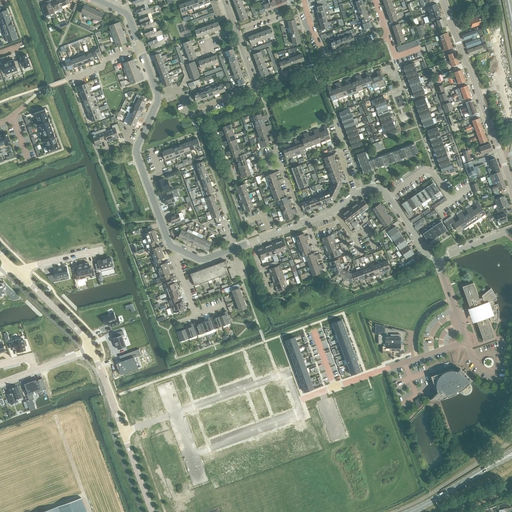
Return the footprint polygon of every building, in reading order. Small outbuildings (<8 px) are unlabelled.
[(61,6),(58,0),(54,0),(53,1),(53,2),(51,3),(54,12),(57,11),(57,10),(62,8),(62,6),(61,6)] [(137,13),(138,13),(138,12),(146,9),(144,5),(151,3),(149,0),(142,0),(143,0),(135,3),(135,4),(137,9),(136,9),(137,13)] [(274,0),(268,0),(269,3),(272,9),(277,7),(274,0)] [(51,3),(50,1),(44,3),(46,5),(42,7),(46,16),(51,14),(52,18),(56,16),(54,12),(51,3)] [(188,10),(193,8),(191,1),(185,3),(188,10)] [(321,5),(316,6),(318,12),(325,11),(325,10),(328,9),(327,1),(321,3),(321,5)] [(260,13),(266,11),(264,5),(263,2),(257,4),(260,13)] [(387,10),(394,8),(392,2),(385,5),(387,10)] [(182,12),(188,10),(185,3),(179,5),(182,12)] [(429,12),(439,9),(437,3),(424,8),(425,11),(428,9),(429,12)] [(85,5),(81,13),(84,14),(83,16),(85,17),(89,7),(85,5)] [(89,7),(85,17),(86,17),(87,16),(90,17),(94,9),(89,7)] [(150,18),(151,18),(152,17),(151,13),(154,12),(152,7),(146,9),(138,12),(138,13),(140,18),(139,19),(140,22),(150,18)] [(239,15),(246,12),(244,7),(237,9),(239,15)] [(389,16),(396,14),(394,8),(387,10),(389,16)] [(90,17),(95,19),(99,12),(94,9),(90,17)] [(325,11),(318,12),(319,18),(326,16),(330,15),(328,9),(325,10),(325,11)] [(439,9),(429,12),(431,15),(427,17),(429,22),(435,20),(434,18),(441,15),(439,9)] [(0,19),(9,16),(7,10),(0,12),(0,19)] [(367,16),(365,10),(358,12),(355,13),(355,15),(356,15),(357,18),(360,17),(360,18),(367,16)] [(103,14),(99,12),(95,19),(100,22),(103,14)] [(246,12),(239,15),(241,21),(248,18),(246,12)] [(471,28),(483,23),(480,14),(475,16),(468,19),(471,28)] [(319,18),(320,24),(328,22),(327,22),(327,19),(331,18),(330,15),(326,16),(319,18)] [(9,16),(0,19),(0,23),(1,25),(11,21),(9,16)] [(357,18),(354,20),(355,24),(358,23),(357,22),(361,21),(362,24),(369,21),(367,16),(360,18),(360,17),(357,18)] [(143,25),(145,30),(145,31),(153,27),(153,28),(161,25),(160,20),(158,21),(157,21),(151,23),(150,18),(140,22),(142,25),(143,25)] [(445,26),(443,18),(437,21),(434,22),(435,26),(438,25),(439,28),(445,26)] [(11,21),(1,25),(3,31),(13,27),(11,21)] [(322,30),(323,29),(324,33),(332,29),(332,27),(331,21),(327,22),(328,22),(320,24),(322,30)] [(362,24),(360,24),(362,30),(361,30),(362,33),(367,31),(367,29),(371,27),(369,21),(362,24)] [(112,30),(121,27),(120,22),(111,25),(112,30)] [(221,29),(218,22),(212,24),(215,31),(221,29)] [(209,33),(215,31),(212,24),(206,26),(209,33)] [(420,38),(426,36),(422,24),(416,27),(420,38)] [(203,36),(209,33),(206,26),(200,28),(203,36)] [(13,27),(3,31),(5,36),(15,33),(13,27)] [(112,30),(111,31),(113,36),(122,33),(120,28),(122,27),(121,27),(112,30)] [(146,34),(148,40),(157,37),(162,35),(163,35),(161,30),(155,32),(153,28),(153,27),(145,31),(145,30),(144,31),(145,34),(146,34)] [(198,38),(203,36),(200,28),(195,30),(198,38)] [(265,30),(268,38),(274,35),(271,28),(265,30)] [(356,35),(353,29),(351,30),(346,32),(347,36),(349,43),(355,41),(353,36),(356,35)] [(396,37),(403,35),(401,29),(394,31),(396,37)] [(263,40),(268,38),(265,30),(260,32),(263,40)] [(463,34),(465,41),(473,38),(473,40),(477,39),(476,37),(479,36),(477,30),(463,34)] [(257,42),(263,40),(260,32),(254,34),(257,42)] [(344,45),(349,43),(347,36),(346,32),(340,34),(342,38),(341,38),(344,45)] [(440,40),(449,37),(447,32),(438,35),(440,40)] [(15,33),(5,36),(7,42),(18,38),(15,33)] [(122,33),(113,36),(115,41),(116,41),(125,37),(124,37),(122,33)] [(251,44),(257,42),(254,34),(248,36),(251,44)] [(166,44),(165,42),(164,39),(162,35),(157,37),(148,40),(147,40),(148,43),(149,43),(152,49),(166,44)] [(403,35),(396,37),(398,43),(405,41),(403,35)] [(125,37),(116,41),(118,46),(127,42),(125,37)] [(442,45),(451,42),(449,37),(440,40),(442,45)] [(338,47),(336,40),(335,38),(327,41),(330,47),(332,46),(333,49),(338,47)] [(451,42),(442,45),(443,50),(453,47),(451,42)] [(187,54),(195,52),(192,45),(185,48),(187,54)] [(468,51),(470,56),(479,53),(479,55),(482,53),(482,52),(485,51),(483,45),(468,51)] [(91,53),(94,61),(99,59),(98,56),(101,55),(98,48),(89,51),(90,53),(91,53)] [(228,57),(235,54),(233,49),(226,51),(228,57)] [(255,60),(263,57),(266,56),(264,49),(260,51),(260,52),(253,54),(255,60)] [(89,51),(85,53),(86,55),(89,62),(94,61),(91,53),(90,53),(89,51)] [(195,52),(187,54),(190,60),(197,57),(195,52)] [(450,60),(457,58),(455,52),(448,54),(450,60)] [(80,54),(84,64),(89,62),(86,55),(82,56),(81,53),(80,54)] [(162,56),(161,53),(153,56),(155,61),(166,57),(169,56),(168,53),(165,54),(165,55),(162,56)] [(76,59),(79,66),(84,64),(80,54),(78,55),(79,57),(76,59)] [(230,63),(237,60),(235,54),(228,57),(230,63)] [(296,56),(298,63),(305,60),(302,54),(296,56)] [(21,57),(22,59),(18,60),(21,69),(30,65),(27,55),(21,57)] [(210,57),(212,64),(219,62),(216,55),(210,57)] [(288,59),(286,56),(283,57),(287,67),(293,65),(291,58),(288,59)] [(157,65),(164,62),(163,59),(167,58),(166,57),(155,61),(154,61),(155,61),(157,65)] [(207,67),(212,64),(210,57),(204,59),(207,67)] [(258,66),(265,63),(263,57),(255,60),(258,66)] [(282,69),(287,67),(283,57),(281,58),(282,61),(279,62),(282,69)] [(62,64),(64,70),(68,68),(69,70),(74,68),(71,61),(70,61),(69,58),(64,60),(65,63),(62,64)] [(457,58),(450,60),(452,66),(459,64),(457,58)] [(126,67),(135,64),(134,59),(125,62),(126,67)] [(201,69),(207,67),(204,59),(198,61),(201,69)] [(8,62),(12,72),(17,70),(17,68),(19,67),(17,61),(14,62),(14,60),(8,62)] [(232,69),(239,66),(237,60),(230,63),(232,69)] [(188,71),(197,68),(195,61),(186,64),(188,71)] [(3,66),(0,67),(0,68),(3,75),(6,74),(7,77),(13,74),(12,72),(8,62),(2,64),(3,66)] [(157,65),(159,71),(170,67),(169,65),(166,66),(164,62),(157,65)] [(260,71),(267,69),(265,63),(258,66),(260,71)] [(405,71),(415,68),(413,63),(403,66),(403,67),(402,67),(402,69),(404,68),(405,71)] [(125,68),(127,73),(136,70),(134,65),(136,65),(135,64),(126,67),(125,68)] [(234,74),(241,71),(239,66),(232,69),(234,74)] [(161,76),(168,73),(167,70),(170,68),(170,67),(159,71),(158,71),(159,71),(161,76)] [(407,77),(417,73),(415,68),(405,71),(404,72),(404,74),(406,73),(407,77)] [(262,77),(269,74),(272,73),(271,71),(268,72),(267,69),(260,71),(262,77)] [(461,69),(454,72),(456,78),(464,75),(461,69)] [(129,79),(131,78),(139,75),(139,74),(138,75),(136,70),(127,73),(129,79)] [(376,77),(379,86),(380,87),(386,85),(385,80),(383,80),(379,70),(376,71),(378,76),(376,77)] [(236,80),(244,77),(241,71),(234,74),(236,80)] [(369,74),(368,71),(365,72),(367,77),(364,78),(368,87),(373,85),(369,74)] [(161,76),(163,81),(176,76),(175,74),(170,76),(168,73),(161,76)] [(379,86),(376,77),(373,78),(372,73),(369,74),(373,85),(374,88),(379,86)] [(411,87),(421,83),(417,73),(407,77),(406,77),(406,79),(408,79),(409,82),(407,82),(408,84),(409,84),(411,87)] [(368,87),(364,78),(362,79),(360,74),(358,75),(363,89),(368,87)] [(139,75),(131,78),(132,83),(141,80),(139,75)] [(355,81),(358,91),(363,89),(358,75),(355,76),(357,81),(355,81)] [(459,84),(466,81),(464,75),(456,78),(459,84)] [(172,83),(171,80),(176,78),(176,76),(163,81),(162,81),(163,81),(165,86),(172,83)] [(236,80),(234,81),(235,84),(237,83),(238,86),(246,83),(244,77),(236,80)] [(350,78),(348,79),(353,92),(352,93),(354,98),(359,96),(357,91),(358,91),(355,81),(352,82),(350,78)] [(348,94),(352,93),(353,92),(348,79),(345,80),(347,84),(344,85),(348,94)] [(86,83),(78,86),(79,90),(80,90),(81,91),(91,87),(91,88),(92,87),(92,84),(90,85),(89,82),(86,83)] [(338,98),(343,96),(338,82),(335,83),(337,88),(334,89),(338,98)] [(348,94),(344,85),(342,86),(340,82),(338,82),(343,96),(348,94)] [(217,86),(219,93),(225,91),(223,83),(217,86)] [(411,87),(409,87),(410,90),(411,89),(413,92),(423,88),(424,88),(423,85),(422,86),(421,83),(411,87)] [(330,85),(327,86),(333,102),(338,100),(338,98),(334,89),(332,90),(330,85)] [(439,93),(445,91),(442,85),(436,87),(439,93)] [(459,92),(459,93),(460,94),(469,91),(467,85),(460,87),(457,88),(457,89),(457,92),(459,92)] [(205,88),(208,97),(214,95),(211,88),(210,86),(205,88)] [(217,86),(211,88),(214,95),(219,93),(217,86)] [(82,97),(90,94),(89,91),(92,90),(91,88),(91,87),(81,91),(81,93),(82,97)] [(205,88),(199,90),(200,92),(202,99),(208,97),(205,88)] [(425,94),(423,88),(413,92),(411,92),(412,94),(413,94),(415,97),(425,94)] [(459,93),(457,94),(457,95),(458,96),(460,95),(462,100),(471,97),(469,91),(460,94),(459,93)] [(197,101),(202,99),(200,92),(194,94),(197,101)] [(133,102),(136,103),(144,107),(146,104),(145,103),(146,102),(139,98),(140,96),(137,94),(133,102)] [(385,101),(387,101),(386,99),(385,100),(383,96),(373,100),(375,105),(385,101)] [(86,107),(94,104),(94,103),(97,102),(95,98),(85,101),(85,103),(85,104),(86,107)] [(417,107),(427,103),(425,98),(415,102),(417,107)] [(466,102),(467,106),(459,108),(460,111),(475,106),(472,100),(466,102)] [(387,105),(385,101),(375,105),(377,110),(387,106),(389,106),(388,104),(387,105)] [(134,108),(142,112),(142,110),(143,110),(144,107),(136,103),(134,108)] [(418,112),(429,108),(427,103),(417,107),(415,108),(416,110),(417,109),(418,112)] [(388,110),(387,106),(377,110),(379,115),(389,112),(390,111),(390,109),(388,110)] [(475,106),(460,111),(461,115),(469,112),(470,115),(477,113),(475,106)] [(134,108),(131,107),(129,112),(132,113),(140,117),(141,114),(141,113),(142,112),(134,108)] [(90,117),(101,113),(99,108),(88,112),(89,113),(88,114),(90,117)] [(420,117),(430,113),(429,108),(418,112),(417,113),(418,115),(419,114),(420,117)] [(36,117),(46,114),(45,109),(34,112),(36,117)] [(341,118),(351,114),(349,109),(338,113),(338,115),(340,114),(341,118)] [(379,115),(376,117),(378,121),(381,120),(391,116),(391,117),(392,116),(392,114),(390,115),(389,112),(379,115)] [(101,113),(90,117),(91,120),(92,120),(92,122),(99,119),(100,120),(106,118),(105,116),(102,117),(101,113)] [(139,120),(140,117),(132,113),(130,118),(137,122),(138,120),(139,120)] [(252,117),(254,122),(267,117),(266,115),(262,116),(261,113),(252,117)] [(422,122),(432,118),(430,113),(420,117),(419,117),(419,119),(421,119),(422,122)] [(46,114),(36,117),(38,122),(48,118),(46,114)] [(343,123),(353,119),(351,114),(341,118),(340,118),(340,120),(342,120),(343,123)] [(392,120),(391,117),(391,116),(381,120),(383,125),(393,121),(393,122),(394,121),(394,119),(392,120)] [(254,122),(252,123),(254,128),(256,127),(265,124),(264,121),(268,119),(267,117),(254,122)] [(48,118),(38,122),(39,127),(50,123),(48,118)] [(137,123),(137,122),(130,118),(127,123),(135,127),(137,124),(137,123)] [(422,122),(421,122),(421,124),(423,124),(424,127),(434,124),(432,118),(422,122)] [(474,126),(481,124),(479,118),(472,120),(474,126)] [(345,128),(355,124),(353,119),(343,123),(342,124),(342,125),(344,125),(345,128)] [(394,125),(393,122),(393,121),(383,125),(384,130),(395,126),(396,126),(395,124),(394,125)] [(50,123),(39,127),(41,132),(39,132),(40,133),(52,128),(50,123)] [(110,130),(113,139),(119,137),(117,132),(120,131),(117,124),(112,126),(113,128),(110,130)] [(220,134),(233,129),(231,124),(222,127),(223,130),(219,132),(220,134)] [(256,127),(258,132),(271,127),(270,125),(266,126),(265,124),(256,127)] [(345,128),(344,129),(344,130),(346,130),(347,133),(357,129),(355,124),(345,128)] [(483,129),(481,124),(474,126),(472,127),(471,126),(469,127),(470,130),(472,129),(473,130),(475,129),(476,132),(483,129)] [(323,132),(326,141),(331,139),(326,125),(324,126),(325,131),(323,132)] [(395,126),(384,130),(386,136),(398,131),(397,130),(396,130),(395,126)] [(258,132),(259,137),(266,134),(266,135),(269,134),(268,131),(272,130),(271,127),(258,132)] [(429,136),(439,132),(437,127),(427,130),(427,131),(425,131),(426,133),(428,133),(429,135),(429,136)] [(52,128),(40,133),(41,137),(53,133),(52,128)] [(100,130),(103,138),(103,137),(106,136),(108,142),(113,139),(110,130),(106,131),(105,128),(100,130)] [(326,141),(323,132),(320,133),(318,128),(316,129),(321,142),(326,141)] [(226,138),(235,135),(233,129),(220,134),(220,137),(224,135),(226,138)] [(316,144),(321,142),(316,129),(313,130),(315,135),(312,136),(316,144)] [(349,138),(359,135),(357,129),(347,133),(345,134),(346,135),(347,135),(349,138)] [(479,137),(485,135),(483,129),(476,132),(479,137)] [(92,133),(93,136),(97,146),(102,144),(100,138),(103,137),(103,138),(100,130),(95,132),(94,132),(92,133)] [(316,144),(312,136),(310,137),(308,132),(306,133),(311,146),(316,144)] [(431,141),(441,137),(439,132),(429,136),(429,135),(427,136),(428,138),(430,137),(431,140),(431,141)] [(7,133),(2,135),(6,147),(7,147),(6,146),(11,144),(7,133)] [(55,138),(53,133),(41,137),(41,138),(43,137),(45,142),(55,138)] [(306,148),(311,146),(306,133),(303,134),(305,138),(302,139),(303,143),(304,143),(306,148)] [(259,137),(257,138),(259,142),(258,142),(258,143),(259,143),(268,140),(266,135),(266,134),(259,137)] [(223,144),(236,140),(235,135),(226,138),(227,141),(222,142),(223,144)] [(351,143),(361,139),(359,135),(349,138),(347,139),(348,140),(349,140),(351,143)] [(487,141),(485,135),(479,137),(476,138),(476,137),(473,138),(474,141),(477,140),(477,141),(479,140),(481,143),(487,141)] [(431,140),(429,141),(430,143),(432,142),(433,146),(443,142),(441,137),(431,141),(431,140)] [(55,138),(45,142),(46,147),(57,143),(55,138)] [(192,141),(195,148),(198,147),(199,151),(203,150),(201,146),(200,146),(197,138),(194,139),(194,140),(192,141)] [(236,140),(223,144),(224,147),(228,145),(229,148),(238,145),(241,144),(239,139),(236,140)] [(351,143),(349,143),(350,145),(351,145),(353,148),(363,145),(361,139),(351,143)] [(259,143),(258,143),(258,144),(259,144),(261,148),(270,145),(268,140),(259,143)] [(190,150),(195,148),(192,141),(191,141),(190,141),(187,142),(190,150)] [(191,153),(190,150),(187,142),(184,143),(184,144),(182,144),(185,152),(186,155),(191,153)] [(384,147),(382,143),(379,144),(378,142),(372,144),(375,151),(384,147)] [(435,151),(446,147),(445,145),(444,145),(443,142),(433,146),(431,146),(432,148),(433,148),(435,151)] [(57,143),(46,147),(48,152),(59,148),(57,143)] [(307,152),(306,148),(304,143),(303,143),(298,145),(302,154),(307,152)] [(481,154),(486,153),(492,150),(490,143),(479,147),(481,154)] [(180,154),(185,152),(182,144),(181,145),(180,145),(177,146),(180,154)] [(409,146),(412,155),(419,152),(415,144),(409,146)] [(227,154),(240,150),(238,145),(229,148),(230,151),(226,152),(227,154)] [(297,156),(302,154),(298,145),(293,147),(297,156)] [(181,156),(180,154),(177,146),(174,147),(173,148),(172,148),(176,158),(181,156)] [(413,156),(412,155),(409,146),(404,148),(407,156),(407,158),(413,156)] [(435,151),(433,151),(434,153),(435,153),(436,156),(437,156),(448,152),(448,151),(446,146),(446,147),(435,151)] [(288,149),(291,158),(297,156),(293,147),(288,149)] [(171,160),(176,158),(172,148),(171,149),(170,148),(167,149),(171,160)] [(401,159),(407,156),(404,148),(398,150),(401,159)] [(166,162),(171,160),(167,149),(164,150),(164,151),(162,152),(166,162)] [(287,159),(291,158),(288,149),(283,150),(287,159)] [(235,157),(242,155),(240,150),(227,154),(228,157),(232,155),(233,158),(235,158),(235,157)] [(401,160),(401,159),(398,150),(392,152),(395,161),(396,162),(401,160)] [(466,162),(471,160),(468,153),(468,150),(463,152),(466,162)] [(359,161),(368,158),(365,151),(357,155),(359,161)] [(436,156),(435,156),(435,158),(437,158),(438,161),(448,157),(450,156),(448,151),(437,156),(436,156)] [(390,163),(395,161),(392,152),(387,154),(390,163)] [(235,163),(246,159),(244,154),(242,155),(235,157),(235,158),(236,161),(234,162),(235,163)] [(326,163),(335,160),(334,157),(335,156),(334,154),(324,158),(326,163)] [(390,164),(390,163),(387,154),(381,156),(384,165),(385,166),(390,164)] [(378,167),(384,165),(381,156),(375,159),(378,166),(378,167)] [(438,161),(437,161),(437,163),(439,163),(440,166),(439,167),(450,162),(448,157),(438,161)] [(370,164),(369,161),(368,158),(359,161),(361,167),(370,164)] [(491,168),(487,169),(489,174),(493,173),(499,170),(500,170),(497,164),(495,158),(488,161),(490,167),(491,168)] [(239,168),(248,164),(246,159),(235,163),(235,165),(237,164),(239,168)] [(372,169),(378,166),(375,159),(369,161),(370,164),(372,169)] [(326,163),(328,168),(338,164),(337,163),(336,163),(335,160),(326,163)] [(203,161),(194,165),(196,170),(205,167),(203,161)] [(469,176),(476,174),(472,161),(464,164),(469,176)] [(450,162),(439,167),(439,169),(441,168),(442,172),(448,169),(450,173),(454,172),(455,171),(456,171),(458,170),(457,167),(455,168),(454,165),(451,165),(450,163),(450,162)] [(240,170),(237,171),(238,173),(249,169),(252,169),(250,163),(248,164),(239,168),(240,170)] [(330,173),(339,170),(338,167),(339,166),(338,164),(328,168),(330,173)] [(372,169),(370,164),(361,167),(364,174),(372,171),(372,169)] [(292,174),(302,170),(300,165),(292,168),(293,171),(292,172),(292,174)] [(195,174),(194,175),(193,175),(193,177),(195,176),(207,172),(205,167),(196,170),(195,170),(193,171),(195,174)] [(249,169),(238,173),(239,175),(241,174),(242,178),(251,174),(249,169)] [(339,176),(342,175),(341,172),(340,173),(339,170),(330,173),(332,178),(339,176)] [(265,177),(263,178),(264,182),(268,181),(277,177),(276,174),(280,173),(279,171),(265,176),(265,177)] [(207,172),(195,176),(197,181),(209,177),(207,172)] [(490,176),(487,177),(490,185),(493,184),(493,185),(497,184),(504,182),(504,181),(500,172),(493,174),(489,176),(490,176)] [(296,184),(306,180),(304,174),(295,178),(296,181),(295,182),(296,184)] [(342,184),(339,176),(332,178),(333,183),(342,184)] [(210,182),(209,177),(197,181),(199,186),(210,182)] [(269,186),(283,181),(282,179),(278,180),(277,177),(268,181),(269,185),(268,185),(269,186)] [(164,182),(163,178),(156,181),(160,192),(167,189),(167,188),(170,187),(167,181),(164,182)] [(306,180),(296,184),(297,186),(298,186),(299,189),(308,185),(306,180)] [(272,191),(281,187),(280,184),(284,183),(283,181),(269,186),(269,187),(270,187),(272,191)] [(431,182),(432,183),(429,185),(435,194),(434,195),(436,197),(440,194),(439,192),(440,191),(433,181),(431,182)] [(210,182),(199,186),(201,191),(202,190),(202,191),(212,187),(210,182)] [(493,191),(495,191),(505,187),(504,182),(497,184),(491,186),(493,191)] [(339,191),(342,184),(333,183),(332,186),(331,185),(330,187),(339,191)] [(236,192),(246,188),(245,184),(236,187),(237,190),(236,191),(236,192)] [(435,194),(429,185),(428,184),(426,185),(427,187),(424,189),(430,197),(434,195),(435,194)] [(212,187),(201,191),(203,196),(204,196),(205,195),(214,192),(212,187)] [(272,195),(272,196),(287,191),(286,189),(282,190),(281,187),(272,191),(273,195),(272,195)] [(330,187),(329,190),(330,191),(329,193),(335,199),(339,191),(330,187)] [(430,197),(424,189),(424,187),(422,188),(423,190),(420,192),(426,200),(430,197)] [(239,197),(248,194),(246,188),(236,192),(237,194),(238,194),(239,197)] [(165,205),(175,201),(173,197),(179,195),(176,189),(168,192),(169,195),(163,197),(165,205)] [(426,200),(420,192),(419,190),(418,191),(418,193),(416,195),(422,203),(426,200)] [(278,200),(285,197),(284,195),(287,193),(287,191),(272,196),(273,197),(274,197),(276,201),(278,200)] [(321,194),(318,195),(319,197),(322,206),(325,205),(326,206),(328,205),(327,202),(324,195),(323,193),(321,194)] [(329,193),(324,195),(327,202),(335,199),(329,193)] [(413,194),(414,196),(411,198),(417,206),(422,203),(416,195),(415,193),(413,194)] [(240,202),(250,199),(248,194),(239,197),(241,200),(240,201),(240,202)] [(204,198),(200,199),(202,203),(203,204),(214,200),(212,195),(204,198)] [(497,204),(506,201),(504,196),(499,198),(498,195),(491,197),(492,200),(495,199),(497,204)] [(279,205),(293,200),(292,198),(289,199),(287,196),(285,197),(278,200),(280,204),(279,205)] [(407,201),(413,209),(417,206),(411,198),(410,196),(409,198),(409,199),(407,201)] [(310,197),(308,198),(312,210),(315,209),(316,210),(318,209),(314,199),(311,200),(310,197)] [(322,206),(319,197),(314,199),(318,209),(319,208),(319,207),(322,206)] [(304,202),(301,204),(303,210),(306,209),(307,213),(309,212),(309,211),(312,210),(308,198),(305,198),(306,201),(304,202)] [(243,207),(252,204),(250,199),(240,202),(241,205),(242,204),(243,207)] [(358,201),(365,210),(369,206),(363,199),(360,201),(360,200),(358,201)] [(404,200),(405,202),(402,204),(408,213),(407,213),(409,215),(411,214),(409,212),(413,209),(407,201),(406,199),(404,200)] [(476,209),(481,216),(486,213),(476,199),(473,201),(478,207),(476,209)] [(208,208),(216,205),(214,200),(203,204),(203,206),(207,205),(208,208)] [(282,210),(291,207),(290,204),(294,202),(293,200),(279,205),(279,206),(281,206),(282,210)] [(357,203),(355,205),(360,213),(361,214),(363,212),(363,211),(365,210),(358,201),(356,202),(357,203)] [(498,207),(496,208),(496,210),(497,213),(503,211),(502,208),(508,206),(506,201),(497,204),(498,207)] [(376,213),(385,207),(384,205),(382,206),(381,203),(373,208),(376,213)] [(252,204),(243,207),(244,210),(243,211),(244,213),(254,209),(252,204)] [(481,216),(476,209),(473,210),(469,204),(467,205),(476,219),(481,216)] [(206,214),(218,210),(216,205),(208,208),(209,212),(206,213),(206,214)] [(360,213),(355,205),(352,207),(351,206),(349,208),(356,216),(360,213)] [(472,222),(476,219),(467,205),(465,207),(469,213),(467,215),(472,222)] [(280,211),(281,216),(297,210),(296,208),(292,210),(291,207),(282,210),(280,211)] [(379,217),(386,212),(385,209),(386,209),(385,207),(376,213),(379,217)] [(352,219),(356,216),(349,208),(348,209),(348,210),(346,212),(352,219)] [(503,211),(497,213),(498,216),(497,216),(500,223),(508,221),(505,214),(508,214),(506,209),(503,211)] [(218,210),(206,214),(207,216),(210,215),(212,219),(220,216),(218,210)] [(297,210),(281,216),(283,221),(295,217),(294,214),(298,212),(297,210)] [(465,216),(462,212),(460,210),(458,211),(468,225),(472,222),(467,215),(465,216)] [(463,228),(468,225),(458,211),(456,213),(460,219),(458,221),(463,228)] [(185,222),(184,219),(182,212),(169,217),(172,224),(178,222),(179,224),(185,222)] [(343,214),(342,213),(341,214),(347,223),(350,221),(352,224),(354,222),(352,220),(352,219),(346,212),(343,214)] [(382,222),(391,216),(390,214),(388,215),(386,212),(379,217),(382,222)] [(391,216),(382,222),(385,227),(393,221),(391,218),(392,218),(391,216)] [(463,228),(458,221),(455,222),(451,216),(447,219),(452,227),(454,225),(458,231),(463,228)] [(436,224),(442,233),(443,235),(445,234),(444,232),(447,230),(441,221),(443,221),(441,219),(438,221),(439,222),(436,224)] [(436,224),(435,222),(430,225),(438,236),(439,238),(440,237),(440,235),(442,233),(436,224)] [(391,236),(400,230),(398,228),(397,228),(395,226),(392,228),(390,225),(382,231),(384,234),(388,232),(391,236)] [(429,226),(430,228),(427,230),(434,239),(434,241),(436,240),(435,238),(438,236),(430,225),(429,226)] [(147,239),(156,235),(155,232),(154,230),(151,231),(150,229),(149,230),(148,227),(141,230),(143,234),(145,233),(147,239)] [(183,240),(187,231),(182,229),(178,237),(183,240)] [(187,231),(183,240),(188,242),(192,233),(193,231),(188,229),(187,231)] [(426,229),(421,231),(423,233),(430,244),(431,243),(431,241),(434,239),(427,230),(426,229)] [(394,241),(402,235),(400,233),(401,232),(400,230),(391,236),(394,241)] [(193,231),(188,242),(193,244),(198,233),(193,231)] [(198,233),(193,244),(198,247),(202,238),(203,235),(198,233)] [(295,237),(297,242),(310,237),(309,235),(305,236),(304,233),(295,237)] [(333,234),(322,238),(323,241),(322,242),(323,244),(335,239),(333,234)] [(147,238),(143,240),(146,248),(148,248),(155,245),(154,242),(158,241),(157,238),(156,235),(147,239),(147,238)] [(397,245),(406,239),(404,237),(403,238),(402,235),(394,241),(397,245)] [(299,247),(308,243),(307,241),(311,239),(310,237),(297,242),(299,247)] [(203,249),(207,240),(202,238),(198,247),(203,249)] [(278,242),(282,251),(287,249),(283,239),(281,239),(282,241),(278,242)] [(335,239),(323,244),(323,246),(324,245),(326,248),(335,245),(337,244),(335,239)] [(406,239),(397,245),(399,249),(400,250),(408,244),(406,242),(407,241),(406,239)] [(207,240),(203,249),(208,251),(212,243),(207,240)] [(274,254),(277,253),(273,242),(271,243),(272,244),(268,246),(272,257),(275,256),(274,254)] [(282,251),(278,242),(275,243),(275,242),(273,242),(277,253),(282,251)] [(299,247),(301,252),(314,247),(313,245),(309,246),(308,243),(299,247)] [(403,254),(412,248),(410,246),(409,247),(408,244),(400,250),(399,251),(402,255),(403,254)] [(151,256),(153,255),(163,252),(162,249),(161,249),(160,246),(156,248),(155,245),(148,248),(146,248),(148,253),(150,253),(151,256)] [(265,245),(263,246),(267,256),(267,258),(272,257),(268,246),(265,247),(265,245)] [(326,254),(337,250),(335,245),(326,248),(327,252),(326,252),(326,254)] [(261,248),(258,249),(261,257),(260,257),(261,261),(262,261),(265,259),(264,257),(267,256),(263,246),(261,247),(261,248)] [(300,258),(312,253),(311,251),(314,249),(314,247),(301,252),(298,253),(300,258)] [(405,257),(401,259),(404,264),(406,266),(409,264),(408,262),(414,258),(412,255),(414,254),(412,251),(413,250),(412,248),(403,254),(405,257)] [(337,250),(326,254),(327,256),(328,255),(329,259),(331,258),(334,257),(334,258),(341,255),(339,249),(337,250)] [(153,255),(155,261),(153,261),(154,264),(161,262),(160,259),(164,257),(163,255),(164,254),(163,252),(153,255)] [(312,253),(303,257),(304,262),(307,261),(320,256),(319,254),(315,255),(314,252),(312,253)] [(309,265),(318,262),(317,260),(321,258),(320,256),(307,261),(309,265)] [(99,263),(95,264),(96,270),(100,269),(101,272),(114,269),(111,258),(98,261),(99,263)] [(333,267),(340,264),(339,259),(330,262),(331,266),(329,266),(330,268),(333,267)] [(383,262),(386,271),(389,270),(390,271),(391,271),(388,260),(383,262)] [(218,266),(221,275),(228,273),(226,268),(228,267),(226,261),(223,262),(224,264),(218,266)] [(159,272),(169,268),(168,265),(167,265),(166,263),(162,264),(161,262),(154,264),(156,269),(158,269),(159,272)] [(309,266),(306,267),(308,272),(311,271),(324,266),(323,264),(319,266),(318,262),(309,265),(309,266)] [(383,272),(386,271),(383,262),(377,264),(381,274),(383,274),(383,272)] [(89,263),(83,264),(86,277),(92,275),(92,276),(95,276),(93,269),(90,269),(89,263)] [(381,274),(377,264),(375,265),(374,263),(372,264),(376,275),(379,274),(379,275),(381,274)] [(78,272),(75,273),(77,280),(86,278),(86,277),(83,264),(82,265),(82,264),(79,264),(79,265),(76,266),(78,272)] [(333,267),(336,275),(342,269),(340,264),(333,267)] [(372,276),(376,275),(372,264),(369,265),(370,267),(367,268),(371,278),(373,278),(372,276)] [(267,276),(282,270),(280,265),(278,266),(269,269),(270,272),(266,274),(267,276)] [(211,268),(214,278),(221,275),(218,266),(211,268)] [(324,266),(311,271),(313,276),(322,273),(321,270),(325,268),(324,266)] [(361,268),(366,279),(369,278),(369,279),(371,278),(367,268),(366,266),(361,268)] [(67,267),(54,270),(56,279),(69,276),(67,267)] [(169,268),(159,272),(161,277),(159,278),(161,282),(169,279),(167,275),(170,274),(169,272),(170,271),(169,268)] [(208,280),(214,278),(211,268),(204,271),(208,280)] [(360,279),(361,282),(363,281),(362,280),(366,279),(361,268),(356,269),(357,272),(360,279)] [(344,279),(347,271),(342,269),(336,275),(344,279)] [(273,279),(284,275),(282,270),(267,276),(268,278),(272,277),(273,279)] [(201,283),(208,280),(204,271),(198,273),(201,283)] [(352,282),(352,274),(347,271),(344,279),(352,282)] [(352,274),(352,282),(360,279),(357,272),(354,273),(352,274)] [(194,285),(201,283),(198,273),(191,276),(194,285)] [(271,286),(286,280),(284,275),(273,279),(274,282),(270,284),(271,286)] [(286,280),(271,286),(272,288),(275,287),(278,292),(283,290),(282,288),(286,286),(288,285),(286,280)] [(170,281),(163,284),(164,287),(166,291),(165,291),(166,293),(178,289),(177,286),(176,283),(171,284),(170,281)] [(0,296),(7,294),(13,300),(20,298),(3,282),(0,282),(0,296)] [(472,308),(484,341),(495,337),(488,318),(490,318),(491,321),(498,322),(498,321),(498,319),(499,317),(499,312),(498,308),(498,303),(495,304),(493,301),(497,300),(495,296),(493,292),(491,288),(482,296),(484,303),(481,304),(479,299),(473,282),(463,286),(471,309),(472,308)] [(170,303),(177,300),(176,297),(181,295),(179,292),(178,289),(166,293),(167,295),(168,295),(169,295),(170,299),(169,299),(170,303)] [(236,301),(243,298),(241,293),(234,296),(236,301)] [(238,306),(245,303),(243,298),(236,301),(238,306)] [(172,308),(170,308),(172,314),(175,312),(180,311),(181,312),(183,311),(182,310),(186,308),(184,305),(182,302),(178,303),(177,300),(170,303),(172,308)] [(219,317),(222,326),(231,323),(227,311),(223,312),(224,315),(219,317)] [(114,312),(102,317),(105,325),(109,323),(110,327),(121,323),(118,317),(116,317),(114,312)] [(222,326),(219,317),(214,318),(213,316),(210,317),(214,329),(222,326)] [(205,332),(206,335),(215,332),(214,329),(210,317),(206,319),(207,321),(202,323),(205,332)] [(342,320),(332,324),(334,329),(344,325),(342,320)] [(205,332),(202,323),(197,325),(196,322),(193,324),(197,335),(205,332)] [(185,329),(189,338),(197,335),(193,324),(190,325),(190,327),(185,329)] [(390,353),(390,356),(405,353),(405,350),(405,347),(405,344),(400,344),(400,340),(405,340),(406,336),(406,332),(391,328),(391,329),(385,327),(385,326),(377,324),(375,324),(375,331),(375,334),(378,334),(378,344),(382,344),(382,353),(390,353)] [(344,325),(334,329),(336,334),(346,330),(344,325)] [(180,341),(189,338),(185,329),(177,332),(180,341)] [(346,330),(336,334),(338,339),(348,336),(346,330)] [(117,336),(114,338),(118,349),(126,347),(122,335),(124,334),(123,331),(117,333),(118,336),(117,336)] [(348,336),(338,339),(340,344),(350,341),(348,336)] [(296,337),(286,341),(287,346),(297,342),(296,337)] [(14,341),(10,342),(11,350),(16,348),(17,352),(25,350),(24,346),(27,346),(26,341),(23,342),(23,338),(14,340),(14,341)] [(350,341),(340,344),(342,349),(352,346),(350,341)] [(297,342),(287,346),(289,351),(299,347),(297,342)] [(352,346),(342,349),(343,354),(354,351),(352,346)] [(262,347),(256,349),(258,355),(264,353),(262,347)] [(299,347),(289,351),(291,356),(301,353),(299,347)] [(124,359),(121,360),(123,367),(122,367),(123,371),(138,365),(135,355),(141,353),(139,348),(122,354),(124,359)] [(255,349),(249,351),(251,357),(258,355),(255,349)] [(354,351),(343,354),(345,360),(355,356),(354,351)] [(264,353),(258,355),(260,361),(266,358),(264,353)] [(301,353),(291,356),(293,361),(303,358),(301,353)] [(258,355),(251,357),(254,363),(260,361),(258,355)] [(355,356),(345,360),(347,365),(357,361),(355,356)] [(493,363),(493,361),(492,359),(491,358),(489,357),(487,357),(485,358),(485,359),(484,360),(483,361),(483,363),(484,365),(486,366),(488,367),(489,367),(491,366),(493,365),(493,363)] [(303,358),(293,361),(295,366),(305,363),(303,358)] [(266,359),(260,361),(262,367),(268,364),(266,359)] [(357,361),(347,365),(349,370),(359,366),(357,361)] [(305,363),(295,366),(297,372),(307,368),(305,363)] [(268,365),(262,367),(264,373),(270,370),(268,365)] [(359,366),(349,370),(351,375),(361,371),(359,366)] [(262,367),(256,369),(258,375),(264,373),(262,367)] [(307,368),(297,372),(298,377),(309,373),(307,368)] [(472,380),(460,369),(458,370),(457,369),(453,369),(452,369),(431,376),(437,393),(430,400),(434,400),(438,400),(441,399),(446,398),(449,397),(453,395),(457,393),(460,391),(462,393),(466,394),(469,393),(471,391),(472,388),(471,385),(470,383),(472,380)] [(309,373),(298,377),(300,382),(310,378),(309,373)] [(206,375),(199,378),(201,384),(208,382),(206,375)] [(26,389),(25,389),(27,395),(29,400),(29,401),(32,400),(34,399),(32,394),(34,393),(34,394),(36,393),(35,392),(37,392),(38,394),(43,392),(42,390),(45,389),(46,389),(42,378),(36,381),(36,380),(35,381),(34,381),(32,382),(30,383),(27,384),(26,384),(25,384),(27,389),(26,389)] [(199,378),(192,380),(194,387),(201,384),(199,378)] [(310,378),(300,382),(302,387),(312,383),(310,378)] [(208,382),(201,384),(204,391),(210,388),(208,382)] [(312,383),(302,387),(304,392),(314,388),(312,383)] [(201,384),(194,387),(197,393),(203,391),(201,384)] [(8,394),(7,394),(11,404),(17,402),(16,400),(21,398),(17,386),(9,389),(11,393),(8,394)] [(281,389),(275,391),(278,397),(284,395),(281,389)] [(275,391),(269,393),(271,400),(278,397),(275,391)] [(284,395),(278,398),(280,404),(286,402),(284,395)] [(243,396),(234,399),(235,404),(245,401),(243,396)] [(420,397),(415,401),(416,405),(418,409),(417,410),(423,403),(423,404),(422,402),(420,397)] [(278,398),(271,400),(274,406),(280,404),(278,398)] [(245,401),(235,404),(237,409),(247,406),(245,401)] [(247,406),(237,409),(239,414),(248,411),(247,406)] [(210,408),(201,411),(203,416),(212,413),(210,408)] [(248,411),(239,414),(241,419),(250,416),(248,411)] [(212,413),(203,416),(205,421),(214,418),(212,413)] [(250,416),(241,419),(243,425),(252,421),(250,416)] [(205,421),(207,426),(216,423),(214,418),(205,421)] [(216,423),(207,426),(208,431),(218,428),(216,423)] [(298,426),(281,432),(289,455),(306,449),(298,426)] [(218,428),(208,431),(210,436),(220,433),(218,428)] [(238,444),(223,450),(232,476),(248,470),(246,464),(252,462),(249,453),(243,455),(243,452),(241,453),(238,444)] [(87,511),(82,498),(42,511),(87,511)]
